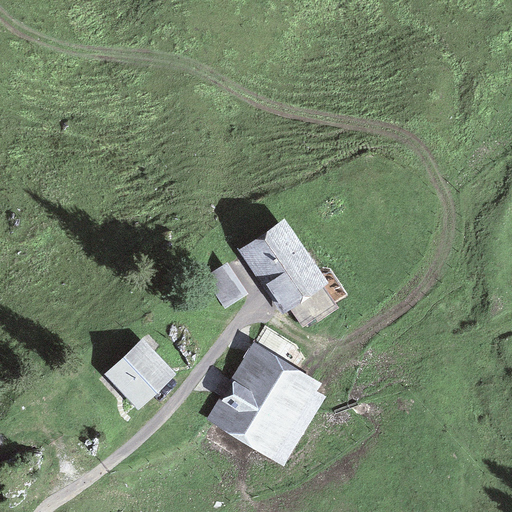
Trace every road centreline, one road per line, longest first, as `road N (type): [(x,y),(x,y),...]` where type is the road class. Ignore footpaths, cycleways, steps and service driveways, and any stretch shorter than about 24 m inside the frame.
road 1 (track): [(0,14),(58,46),(173,58),(280,110),(414,143),(442,192),(442,243),(418,287),(330,349)]
road 2 (track): [(43,511),(143,435),(255,309),(330,349)]
